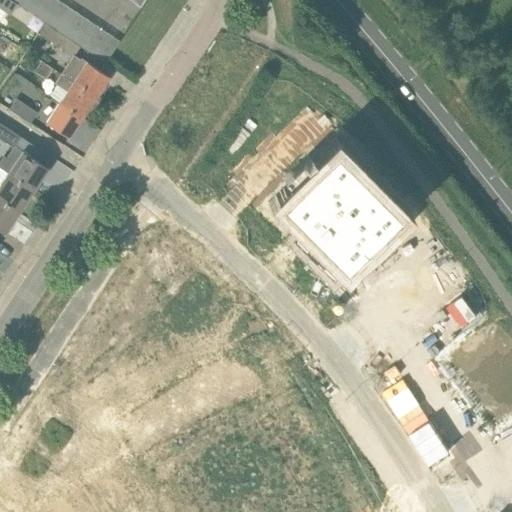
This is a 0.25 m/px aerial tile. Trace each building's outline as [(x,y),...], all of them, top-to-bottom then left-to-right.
[(0,0),(0,8),(10,15),(17,4),(10,0),(0,0)] [(32,14),(41,0),(26,0),(21,7),(32,14)] [(42,21),(56,0),(41,0),(32,14),(42,21)] [(53,28),(67,7),(56,0),(42,21),(53,28)] [(63,35),(77,14),(67,7),(53,28),(63,35)] [(74,42),(88,21),(77,14),(63,35),(74,42)] [(84,49),(98,28),(88,21),(74,42),(84,49)] [(74,57),(75,55),(80,46),(45,23),(38,33),(72,56),(74,57)] [(95,56),(109,35),(98,28),(84,49),(95,56)] [(109,35),(95,56),(105,63),(119,42),(109,35)] [(72,56),(60,74),(94,97),(108,76),(91,65),(86,60),(86,61),(81,58),(80,59),(75,55),(74,57),(72,56)] [(52,68),(41,60),(34,71),(45,78),(52,68)] [(59,101),(82,116),(94,97),(60,74),(55,83),(66,91),(59,101)] [(29,123),(36,114),(16,100),(9,109),(29,123)] [(82,116),(59,101),(46,122),(68,137),(82,116)] [(13,147),(14,146),(20,137),(0,123),(0,138),(11,145),(13,147)] [(11,145),(0,161),(0,168),(32,190),(47,168),(14,146),(13,147),(11,145)] [(334,149),(280,203),(306,229),(321,243),(310,254),(333,278),(398,212),(334,149)] [(0,199),(18,211),(32,190),(0,168),(0,199)] [(18,211),(0,199),(0,230),(4,233),(18,211)] [(259,339),(240,350),(258,381),(277,369),(259,339)] [(240,350),(221,362),(239,392),(258,381),(240,350)] [(221,362),(202,373),(220,403),(239,392),(221,362)] [(202,373),(183,384),(201,414),(220,403),(202,373)] [(183,384),(163,396),(181,426),(201,414),(183,384)] [(275,388),(265,394),(272,404),(281,399),(275,388)] [(265,394),(256,400),(262,410),(272,404),(265,394)] [(159,398),(140,410),(158,440),(177,428),(159,398)] [(298,404),(267,421),(279,441),(309,423),(298,404)] [(140,410),(120,421),(138,451),(158,440),(140,410)] [(237,411),(228,416),(234,427),(243,421),(237,411)] [(228,416),(218,422),(224,432),(234,427),(228,416)] [(309,423),(279,441),(290,460),(320,442),(309,423)] [(200,433),(190,439),(196,449),(206,443),(200,433)] [(320,442),(290,460),(301,479),(331,461),(320,442)] [(249,446),(238,452),(244,462),(254,455),(249,446)] [(175,447),(165,453),(172,464),(181,458),(175,447)] [(165,453),(156,459),(162,469),(172,464),(165,453)] [(254,455),(244,462),(250,471),(260,465),(254,455)] [(331,461),(301,479),(312,498),(343,480),(331,461)] [(119,467),(99,479),(117,509),(136,497),(119,467)] [(99,479),(80,490),(93,511),(111,511),(117,509),(99,479)] [(343,480),(312,498),(320,511),(331,511),(354,499),(343,480)] [(271,484),(261,490),(266,499),(277,493),(271,484)] [(93,511),(80,490),(61,501),(67,511),(93,511)] [(277,493),(266,499),(272,509),(282,503),(277,493)] [(361,511),(354,499),(331,511),(361,511)] [(67,511),(61,501),(42,511),(67,511)]
